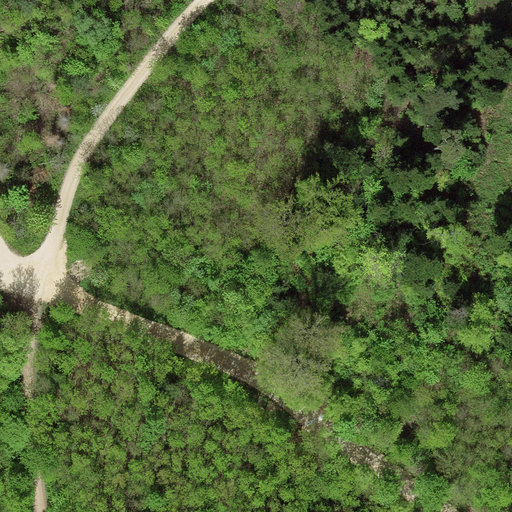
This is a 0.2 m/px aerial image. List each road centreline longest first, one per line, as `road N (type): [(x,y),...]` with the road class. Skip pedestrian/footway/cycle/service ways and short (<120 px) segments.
road 1 (track): [(441,511),(226,359),(40,283)]
road 2 (track): [(208,0),(77,161),(40,283)]
road 3 (track): [(40,283),(31,412),(43,511)]
